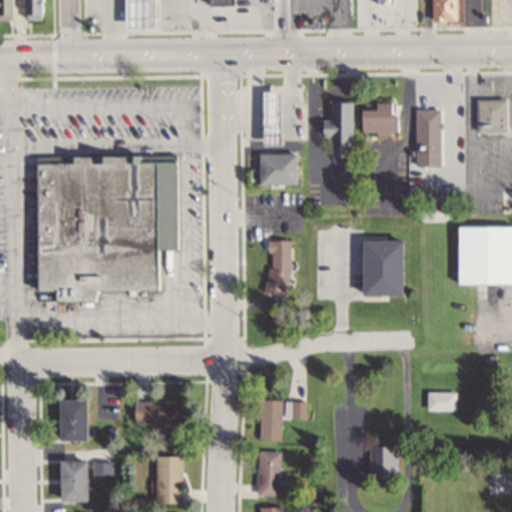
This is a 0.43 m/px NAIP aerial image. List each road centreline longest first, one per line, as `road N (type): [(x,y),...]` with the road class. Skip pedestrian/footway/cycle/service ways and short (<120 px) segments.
road 1 (secondary): [(0,56),(511,51)]
road 2 (residential): [(223,54),(222,511)]
road 3 (residential): [(23,390),(26,374),(42,363),(240,362),(337,342),(412,341)]
road 4 (residential): [(24,511),(23,390)]
